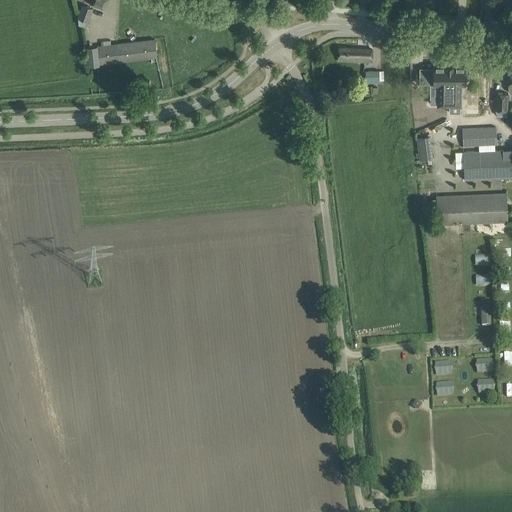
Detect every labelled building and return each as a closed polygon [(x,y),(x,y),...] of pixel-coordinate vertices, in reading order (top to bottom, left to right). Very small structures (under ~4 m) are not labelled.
[(92,0),(91,4),(104,9),(107,0),(92,0)] [(78,17),(89,21),(93,9),(83,5),(78,17)] [(97,46),(99,64),(157,57),(155,39),(97,46)] [(338,61),(348,62),(371,63),(372,49),(338,47),(338,61)] [(419,71),(419,83),(433,83),(438,83),(438,105),(449,105),(449,65),(433,65),(433,71),(419,71)] [(449,65),(449,105),(458,105),(459,83),(465,83),(465,65),(449,65)] [(366,71),(366,80),(379,80),(379,71),(366,71)] [(470,90),(469,108),(481,108),(482,90),(470,90)] [(425,92),(413,94),(415,118),(421,117),(421,121),(431,119),(430,111),(426,112),(425,92)] [(495,109),(507,110),(508,93),(496,92),(495,109)] [(463,145),(463,146),(496,144),(496,127),(462,129),(463,145)] [(417,138),(420,160),(432,158),(428,137),(417,138)] [(463,152),(464,180),(511,177),(511,172),(511,150),(463,152)] [(436,196),(438,225),(508,222),(506,193),(436,196)] [(501,295),(511,294),(511,286),(500,286),(501,295)] [(511,303),(500,303),(501,311),(511,311),(511,303)] [(511,320),(511,319),(501,319),(502,329),(511,328),(511,320)] [(511,352),(502,353),(502,366),(511,366),(511,352)]
